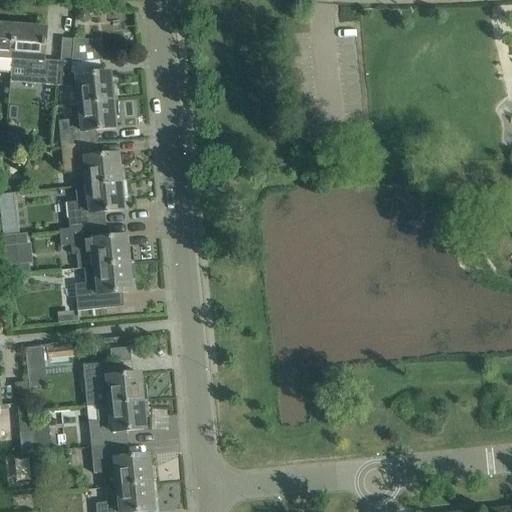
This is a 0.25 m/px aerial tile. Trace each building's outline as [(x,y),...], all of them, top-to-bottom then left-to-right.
[(79,13),(77,17),(79,21),(83,23),(87,21),(89,17),(87,13),(83,11),(79,13)] [(0,25),(0,58),(11,59),(14,27),(0,25)] [(11,59),(10,67),(26,68),(25,74),(46,76),(47,61),(43,61),(44,49),(46,29),(14,27),(11,59)] [(62,38),(60,62),(71,63),(73,39),(62,38)] [(59,74),(58,86),(77,88),(78,105),(112,101),(109,73),(82,76),(81,63),(101,61),(100,60),(98,42),(77,40),(73,39),(71,63),(70,74),(59,74)] [(70,74),(71,63),(60,62),(47,61),(46,76),(45,85),(58,86),(59,74),(70,74)] [(80,120),(58,122),(61,148),(89,145),(88,132),(115,129),(112,101),(78,105),(80,120)] [(8,133),(7,145),(21,146),(22,134),(8,133)] [(89,145),(61,148),(63,174),(85,171),(87,186),(120,183),(118,155),(91,158),(89,145)] [(77,202),(66,203),(69,229),(98,227),(96,214),(123,211),(120,183),(87,186),(76,187),(77,202)] [(17,214),(0,215),(2,235),(19,233),(17,214)] [(69,229),(59,230),(61,248),(70,247),(71,255),(76,255),(78,270),(84,269),(95,268),(129,265),(126,237),(99,239),(98,227),(69,229)] [(26,236),(4,238),(4,248),(27,246),(26,236)] [(85,284),(74,285),(75,292),(77,312),(106,309),(104,295),(131,293),(129,265),(95,268),(84,269),(85,284)] [(43,347),(25,349),(27,368),(44,367),(43,347)] [(130,348),(110,350),(111,363),(131,361),(130,348)] [(108,405),(142,402),(139,374),(113,377),(111,363),(82,366),(85,393),(107,391),(108,405)] [(95,407),(97,422),(88,422),(91,448),(119,446),(118,433),(145,430),(142,402),(108,405),(95,407)] [(29,403),(17,405),(17,412),(19,433),(23,433),(25,451),(35,450),(30,403),(29,403)] [(119,446),(91,448),(93,474),(115,472),(117,487),(150,484),(148,456),(121,459),(119,446)] [(150,484),(117,487),(118,502),(96,504),(96,511),(149,511),(153,511),(150,484)]
